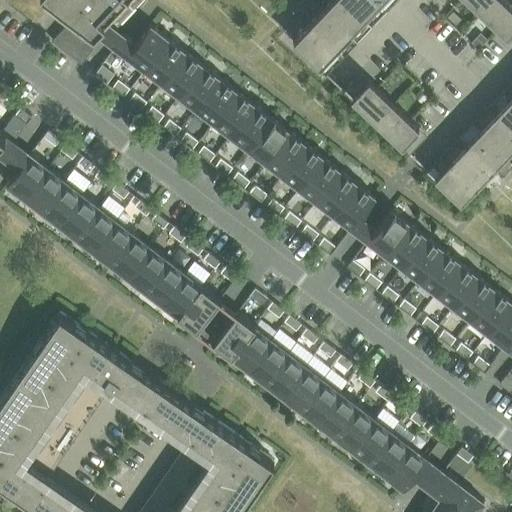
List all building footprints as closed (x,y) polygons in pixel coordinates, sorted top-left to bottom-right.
[(55,0),(76,15),(102,35),(102,36),(112,24),(105,19),(122,0),(55,0)] [(365,17),(347,0),(332,0),(324,8),(350,33),(365,17)] [(380,2),(378,0),(347,0),(365,17),(380,2)] [(470,0),(482,11),(491,0),(470,0)] [(511,3),(508,0),(491,0),(482,11),(499,27),(507,35),(511,29),(511,3)] [(350,33),(324,8),(309,24),(335,48),(350,33)] [(453,10),(447,16),(456,25),(462,18),(453,10)] [(102,36),(102,35),(76,15),(52,40),(81,63),(102,36)] [(145,68),(168,38),(150,24),(136,42),(124,33),(115,46),(116,46),(145,68)] [(335,48),(309,24),(292,42),(328,76),(329,75),(330,75),(319,65),(335,48)] [(487,38),(481,32),(472,42),(478,48),(487,38)] [(145,68),(162,82),(186,51),(168,38),(145,68)] [(162,82),(179,95),(203,64),(186,51),(162,82)] [(179,95),(196,108),(220,77),(203,64),(179,95)] [(111,74),(101,66),(96,73),(106,81),(111,74)] [(196,108),(214,121),(237,90),(220,77),(196,108)] [(376,121),(394,103),(377,86),(368,78),(352,96),(341,86),(341,87),(376,121)] [(118,79),(113,86),(124,95),(130,88),(118,79)] [(415,95),(422,103),(428,97),(420,89),(415,95)] [(214,121),(231,134),(254,103),(237,90),(214,121)] [(135,92),(130,99),(142,108),(147,101),(135,92)] [(496,112),(511,127),(511,97),(511,96),(496,112)] [(254,103),(231,134),(248,147),(271,117),(254,103)] [(403,145),(420,127),(394,103),(376,121),(412,155),(413,155),(403,145)] [(152,105),(147,112),(159,121),(164,114),(152,105)] [(14,113),(26,122),(32,115),(20,106),(14,113)] [(507,152),(511,146),(511,127),(496,112),(481,127),(507,152)] [(248,147),(265,161),(289,130),(271,117),(248,147)] [(169,118),(164,125),(176,134),(181,127),(169,118)] [(492,168),(507,152),(481,127),(466,143),(492,168)] [(0,153),(3,156),(15,140),(14,139),(0,128),(0,153)] [(55,144),(60,137),(49,129),(44,136),(55,144)] [(265,161),(282,174),(306,143),(289,130),(265,161)] [(186,131),(181,138),(193,147),(198,140),(186,131)] [(72,158),(78,151),(66,142),(60,149),(72,158)] [(282,174),(300,187),(323,156),(306,143),(282,174)] [(451,159),(477,183),(492,168),(466,143),(451,159)] [(204,145),(198,152),(210,161),(215,154),(204,145)] [(47,164),(30,151),(6,182),(24,195),(47,164)] [(89,171),(95,164),(83,155),(78,162),(89,171)] [(300,187),(317,200),(340,169),(323,156),(300,187)] [(221,158),(215,165),(227,174),(232,167),(221,158)] [(426,167),(425,168),(460,201),(477,183),(451,159),(435,175),(425,166),(426,167)] [(24,195),(41,209),(65,178),(47,164),(24,195)] [(106,184),(112,177),(100,168),(95,175),(106,184)] [(317,200),(334,213),(357,182),(340,169),(317,200)] [(238,171),(233,178),(245,187),(250,180),(238,171)] [(41,209),(58,222),(82,191),(65,178),(41,209)] [(124,197),(129,190),(117,181),(112,188),(124,197)] [(334,213),(353,228),(363,216),(361,215),(375,196),(357,182),(334,213)] [(255,184),(250,191),(262,200),(267,193),(255,184)] [(58,222),(76,235),(99,204),(82,191),(58,222)] [(152,207),(140,198),(135,205),(146,214),(152,207)] [(272,198),(267,204),(279,213),(284,206),(272,198)] [(76,235),(93,249),(117,218),(99,204),(76,235)] [(375,225),(366,238),(385,252),(409,222),(391,208),(377,226),(375,225)] [(290,211),(284,218),(296,227),(301,220),(290,211)] [(169,221),(157,212),(152,219),(164,228),(169,221)] [(93,249),(110,262),(134,231),(117,218),(93,249)] [(385,252),(402,266),(426,235),(409,222),(385,252)] [(307,224),(301,231),(313,240),(318,233),(307,224)] [(186,234),(174,225),(169,232),(181,241),(186,234)] [(110,262),(128,275),(151,244),(134,231),(110,262)] [(402,266),(419,279),(443,248),(426,235),(402,266)] [(336,246),(324,237),(319,244),(330,253),(336,246)] [(203,247),(192,238),(186,245),(198,254),(203,247)] [(128,275),(145,289),(169,258),(151,244),(128,275)] [(419,279),(437,292),(460,261),(443,248),(419,279)] [(221,260),(209,251),(203,258),(215,267),(221,260)] [(145,289),(163,302),(186,271),(169,258),(145,289)] [(359,275),(365,268),(353,259),(348,266),(359,275)] [(437,292),(454,305),(477,274),(460,261),(437,292)] [(226,264),(221,271),(232,280),(238,273),(226,264)] [(163,302),(180,315),(204,284),(186,271),(163,302)] [(365,279),(377,288),(382,281),(370,272),(365,279)] [(454,305),(471,318),(494,287),(477,274),(454,305)] [(221,298),(220,297),(204,284),(180,315),(197,328),(221,298)] [(382,292),(394,301),(399,294),(387,285),(382,292)] [(255,287),(250,293),(262,303),(267,297),(255,287)] [(471,318),(488,331),(511,301),(494,287),(471,318)] [(399,305),(411,314),(416,307),(404,298),(399,305)] [(279,316),(284,309),(273,300),(267,307),(279,316)] [(488,331),(507,346),(511,339),(511,300),(511,301),(488,331)] [(236,310),(213,340),(230,354),(254,323),(236,310)] [(129,359),(111,346),(91,332),(81,326),(60,311),(0,398),(0,479),(2,481),(18,492),(23,495),(32,502),(33,502),(47,511),(237,511),(274,459),(256,447),(250,443),(239,435),(234,432),(218,420),(213,417),(205,411),(203,410),(131,360),(129,359)] [(296,329),(302,322),(290,313),(284,320),(296,329)] [(427,316),(422,323),(433,331),(439,324),(427,316)] [(230,354),(248,367),(271,336),(254,323),(230,354)] [(313,342),(319,335),(307,326),(302,333),(313,342)] [(444,329),(439,336),(450,344),(456,338),(444,329)] [(248,367),(265,380),(289,349),(271,336),(248,367)] [(330,355),(336,349),(324,339),(319,346),(330,355)] [(461,342),(456,349),(467,358),(473,351),(461,342)] [(265,380),(282,394),(306,363),(289,349),(265,380)] [(341,353),(336,360),(348,369),(353,362),(341,353)] [(490,364),(478,355),(473,362),(485,371),(490,364)] [(282,394),(300,407),(323,376),(306,363),(282,394)] [(376,379),(364,370),(359,377),(370,386),(376,379)] [(300,407),(317,420),(341,389),(323,376),(300,407)] [(393,392),(381,383),(376,390),(388,399),(393,392)] [(317,420),(334,434),(358,403),(341,389),(317,420)] [(410,406),(398,397),(393,404),(405,413),(410,406)] [(352,447),(375,416),(358,403),(334,434),(352,447)] [(427,419),(416,410),(410,417),(422,426),(427,419)] [(369,460),(393,429),(375,416),(352,447),(369,460)] [(433,423),(427,430),(439,439),(444,432),(433,423)] [(386,473),(410,443),(393,429),(369,460),(386,473)] [(427,456),(410,443),(386,473),(404,487),(427,456)] [(474,454),(462,445),(457,453),(468,461),(474,454)] [(442,467),(428,486),(441,495),(464,511),(476,511),(484,500),(442,467)] [(464,511),(441,495),(429,511),(464,511)]
